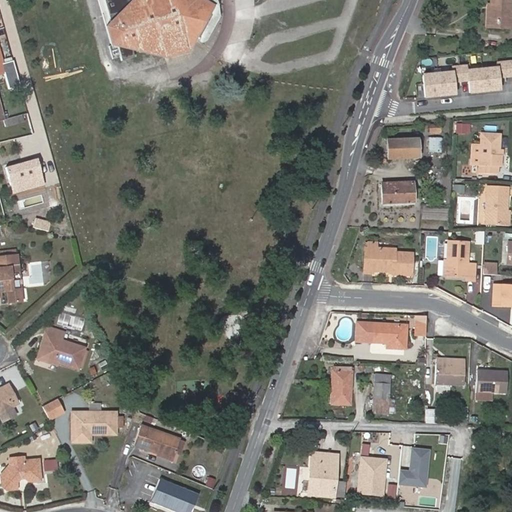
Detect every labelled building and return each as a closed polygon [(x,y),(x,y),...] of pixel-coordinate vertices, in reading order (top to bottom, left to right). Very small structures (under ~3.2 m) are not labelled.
[(103,0),(110,25),(105,26),(110,46),(116,45),(119,57),(120,61),(133,57),(131,50),(144,46),(165,58),(188,52),(196,38),(200,41),(215,16),(211,11),(209,6),(208,2),(207,0),(103,0)] [(504,23),(511,23),(511,7),(511,8),(511,0),(491,0),(491,5),(490,21),(504,21),(504,23)] [(511,28),(511,23),(504,23),(504,21),(490,21),(491,5),(488,5),(486,27),(511,28)] [(110,46),(107,47),(111,60),(119,57),(116,45),(110,46)] [(497,68),(482,69),(484,91),(499,89),(498,77),(506,76),(504,62),(497,62),(497,68)] [(467,65),(459,66),(461,80),(469,80),(470,92),(484,91),(482,69),(468,70),(467,65)] [(452,72),(438,73),(440,95),(454,93),(453,81),(461,80),(459,66),(452,66),(452,72)] [(438,73),(423,74),(425,96),(440,95),(438,73)] [(4,93),(0,93),(0,106),(2,112),(9,110),(4,93)] [(3,118),(23,112),(22,107),(2,112),(3,118)] [(3,120),(5,127),(24,124),(21,115),(24,114),(23,112),(3,118),(3,120)] [(429,126),(424,126),(424,129),(430,129),(430,133),(441,133),(441,124),(430,125),(429,126)] [(497,154),(497,150),(498,132),(480,132),(479,144),(478,164),(478,171),(496,172),(497,165),(500,165),(500,154),(497,154)] [(418,157),(417,138),(387,140),(388,158),(418,157)] [(441,138),(429,138),(428,151),(440,151),(441,138)] [(478,164),(479,144),(472,143),(471,163),(478,164)] [(6,168),(10,184),(29,180),(32,187),(43,184),(37,159),(6,168)] [(29,180),(10,184),(12,192),(32,187),(29,180)] [(382,184),(383,204),(414,202),(413,182),(382,184)] [(465,185),(453,185),(453,193),(465,193),(465,185)] [(508,225),(509,210),(509,190),(510,187),(486,185),(484,224),(508,225)] [(476,232),(476,245),(484,245),(484,232),(476,232)] [(467,242),(448,242),(446,277),(465,277),(465,279),(473,280),(474,264),(466,264),(467,242)] [(376,248),(367,248),(364,248),(363,273),(371,274),(371,271),(391,271),(391,275),(409,275),(410,254),(395,253),(395,249),(376,248)] [(0,279),(0,282),(0,296),(2,297),(2,293),(8,293),(9,305),(23,303),(21,290),(13,291),(11,273),(20,272),(18,256),(0,257),(0,279)] [(484,275),(498,275),(498,262),(484,262),(484,275)] [(511,305),(511,287),(493,286),(492,306),(511,308),(511,305)] [(426,316),(415,315),(415,335),(425,335),(426,316)] [(356,323),(356,341),(387,343),(386,348),(405,349),(406,326),(356,323)] [(83,350),(59,343),(61,336),(45,332),(43,339),(46,339),(39,361),(77,372),(83,350)] [(432,384),(461,385),(462,365),(434,363),(432,384)] [(334,371),(332,371),(331,404),(350,404),(350,371),(349,371),(349,367),(334,367),(334,371)] [(505,372),(489,372),(488,374),(475,374),(474,393),(492,394),(504,394),(505,372)] [(388,384),(373,384),(373,414),(387,414),(388,384)] [(0,389),(0,415),(16,407),(6,387),(0,389)] [(53,404),(40,411),(45,423),(59,416),(53,404)] [(435,409),(425,409),(425,424),(435,424),(435,409)] [(110,412),(65,416),(68,445),(87,444),(86,436),(112,433),(110,412)] [(479,415),(469,415),(469,424),(478,424),(479,415)] [(171,458),(176,447),(177,444),(139,429),(130,448),(169,463),(171,458)] [(181,445),(177,444),(176,447),(171,458),(175,460),(181,445)] [(427,487),(431,451),(413,449),(411,472),(401,471),(399,484),(427,487)] [(313,454),(311,478),(316,478),(315,494),(333,495),(336,456),(313,454)] [(372,464),(360,463),(357,493),(381,495),(384,460),(373,459),(372,464)] [(4,480),(0,480),(0,492),(2,494),(13,494),(13,483),(22,482),(25,487),(35,486),(39,481),(37,464),(21,465),(21,461),(6,462),(6,468),(6,476),(4,480)] [(207,490),(210,482),(204,480),(201,488),(207,490)] [(336,496),(344,496),(346,482),(337,481),(336,496)] [(182,511),(185,505),(189,506),(192,498),(159,484),(149,507),(160,511),(182,511)]
